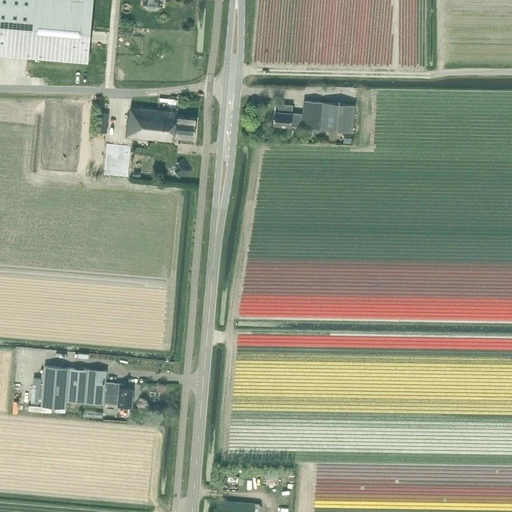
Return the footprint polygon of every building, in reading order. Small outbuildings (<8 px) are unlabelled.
[(0,0),(0,53),(88,61),(94,0),(88,0),(0,0)] [(143,0),(143,4),(148,4),(147,7),(149,8),(156,9),(158,7),(158,5),(162,6),(162,0),(143,0)] [(169,110),(170,99),(162,98),(161,109),(135,107),(136,101),(133,101),(132,115),(130,115),(128,137),(175,142),(175,136),(194,138),(196,118),(177,116),(178,111),(169,110)] [(352,133),(355,105),(304,100),(303,114),(292,113),(293,105),(276,103),(274,124),(290,126),(302,127),(352,133)] [(130,147),(107,144),(103,175),(126,178),(130,147)] [(175,168),(180,176),(192,170),(185,157),(176,162),(178,166),(175,168)] [(88,370),(45,367),(42,407),(67,408),(68,400),(85,401),(85,405),(88,405),(88,406),(101,407),(101,403),(104,403),(105,396),(112,397),(112,390),(119,390),(118,405),(132,406),(134,389),(124,388),(124,383),(105,382),(106,371),(88,370)] [(270,482),(281,482),(282,466),(271,465),(270,482)] [(244,469),(232,468),(220,467),(219,475),(244,477),(244,469)] [(252,511),(253,503),(232,501),(223,501),(221,511),(252,511)]
